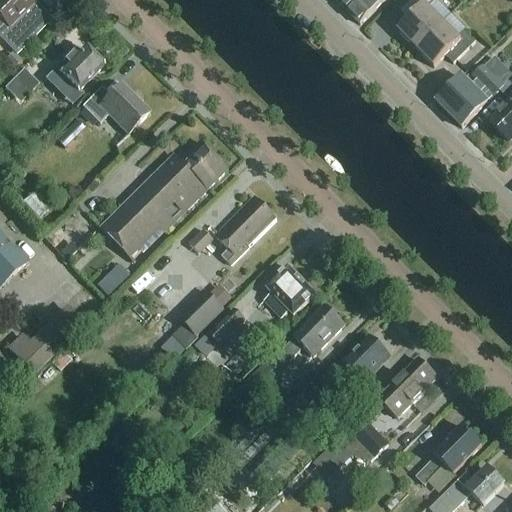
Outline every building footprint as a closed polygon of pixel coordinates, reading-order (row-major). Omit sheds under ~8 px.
[(51,23),(34,6),(37,3),(33,0),(0,0),(0,41),(16,58),(51,23)] [(335,0),(334,1),(349,16),(354,11),(352,9),(361,0),(335,0)] [(354,11),(349,16),(360,28),(386,2),(384,0),(361,0),(352,9),(354,11)] [(398,34),(417,53),(443,26),(428,11),(435,4),(430,0),(415,0),(401,14),(409,22),(398,34)] [(443,26),(417,53),(434,71),(446,59),(454,67),(476,45),(464,34),(457,40),(443,26)] [(66,83),(78,95),(103,70),(84,51),(78,57),(75,54),(50,79),(60,89),(66,83)] [(461,80),(436,105),(462,131),(487,106),(486,106),(492,100),(499,94),(503,90),(502,89),(511,79),(511,78),(494,60),(484,70),(482,69),(472,79),(476,84),(470,89),(461,80)] [(4,92),(19,107),(38,88),(23,73),(4,92)] [(503,90),(499,94),(506,100),(511,94),(511,79),(502,89),(503,90)] [(108,119),(128,138),(149,116),(121,87),(109,99),(101,91),(82,110),(99,128),(108,119)] [(511,100),(508,105),(510,106),(490,127),(509,146),(511,142),(511,100)] [(101,232),(130,262),(161,232),(165,236),(228,174),(201,147),(181,166),(175,160),(101,232)] [(34,196),(23,207),(37,222),(49,211),(34,196)] [(229,253),(222,260),(231,269),(277,223),(254,200),(215,240),(229,253)] [(189,248),(199,258),(214,244),(204,233),(189,248)] [(0,290),(27,265),(0,236),(0,290)] [(67,263),(73,258),(66,251),(60,256),(67,263)] [(125,264),(104,284),(114,295),(135,274),(125,264)] [(272,297),(264,305),(282,323),(289,316),(294,320),(315,299),(313,296),(313,293),(309,289),(306,289),(298,281),(298,277),(294,274),(291,274),(288,271),(267,292),(272,297)] [(185,328),(197,340),(224,314),(205,295),(178,322),(185,328)] [(313,362),(345,329),(326,310),(294,342),(294,343),(279,358),(277,355),(240,391),(253,405),(280,379),(277,377),(288,366),(289,366),(303,352),(313,362)] [(10,353),(33,377),(82,329),(66,313),(30,349),(22,341),(10,353)] [(209,338),(219,348),(244,324),(234,313),(209,338)] [(185,328),(173,340),(187,354),(199,342),(197,340),(185,328)] [(265,344),(272,351),(283,341),(277,334),(265,344)] [(319,384),(331,396),(353,375),(364,386),(390,361),(388,359),(387,356),(382,351),(379,350),(371,341),(355,357),(353,355),(344,365),(341,362),(326,376),(319,384)] [(378,404),(398,422),(437,382),(418,363),(378,404)] [(300,401),(233,469),(241,476),(259,494),(316,436),(298,419),(308,409),(300,401)] [(388,448),(369,428),(378,420),(370,412),(338,444),(353,459),(371,466),(388,448)] [(435,460),(416,480),(425,489),(444,469),(453,478),(482,449),(462,430),(434,459),(435,460)] [(112,460),(97,446),(85,459),(99,473),(112,460)] [(230,468),(242,456),(232,446),(220,459),(230,468)] [(318,470),(309,479),(321,491),(329,482),(318,470)] [(431,511),(456,511),(461,508),(471,497),(483,510),(504,489),(488,473),(475,485),(467,476),(431,511)] [(221,499),(207,511),(232,511),(233,511),(241,511),(255,499),(232,477),(215,494),(221,499)]
